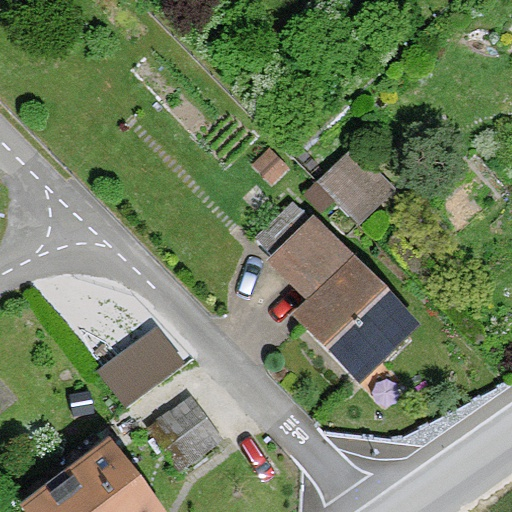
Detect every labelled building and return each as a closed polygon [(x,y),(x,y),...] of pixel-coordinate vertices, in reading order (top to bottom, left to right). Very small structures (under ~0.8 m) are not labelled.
[(394,188),(350,145),(316,179),(361,223),(394,188)] [(288,169),(268,149),(252,165),(271,185),(288,169)] [(288,317),(354,385),(418,324),(314,217),(267,262),(305,301),(288,317)] [(179,362),(154,331),(96,377),(121,408),(179,362)] [(192,398),(148,431),(179,474),(224,441),(192,398)] [(160,511),(109,447),(25,511),(160,511)]
